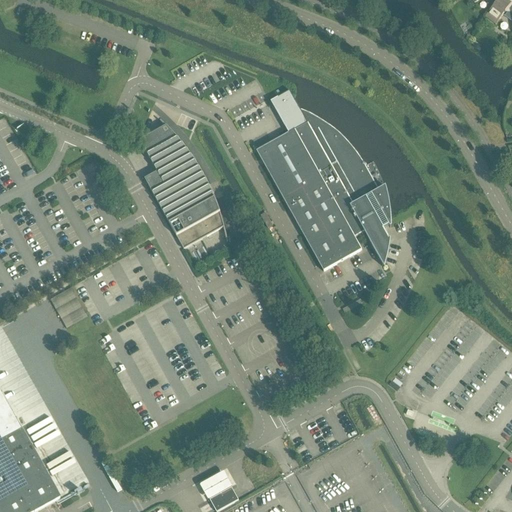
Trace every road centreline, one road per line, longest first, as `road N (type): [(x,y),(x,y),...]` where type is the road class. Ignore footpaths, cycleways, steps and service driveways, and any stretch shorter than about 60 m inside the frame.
road 1 (unclassified): [(346,344),(220,117),(137,80),(108,152)]
road 2 (tertiary): [(511,225),(455,129),(409,78),(351,37),(256,0)]
road 3 (unclassified): [(108,152),(272,432)]
road 4 (unclassified): [(455,511),(365,388),(272,432)]
road 5 (unclassified): [(111,511),(10,328)]
road 6 (unclassified): [(272,432),(129,511)]
road 7 (unknown): [(178,268),(68,332)]
road 8 (unclassified): [(346,344),(387,310),(402,281),(406,241)]
